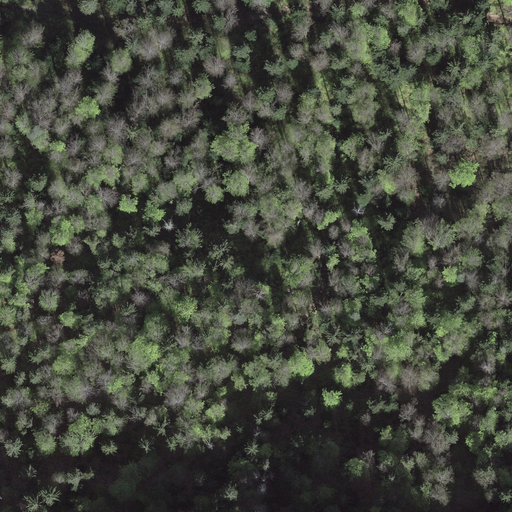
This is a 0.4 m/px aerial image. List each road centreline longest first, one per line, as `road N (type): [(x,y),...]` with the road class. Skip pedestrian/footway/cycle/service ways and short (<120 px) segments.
road 1 (track): [(511,367),(347,396),(294,396),(244,380),(86,396),(0,415)]
road 2 (track): [(0,6),(67,16),(237,17),(369,0)]
